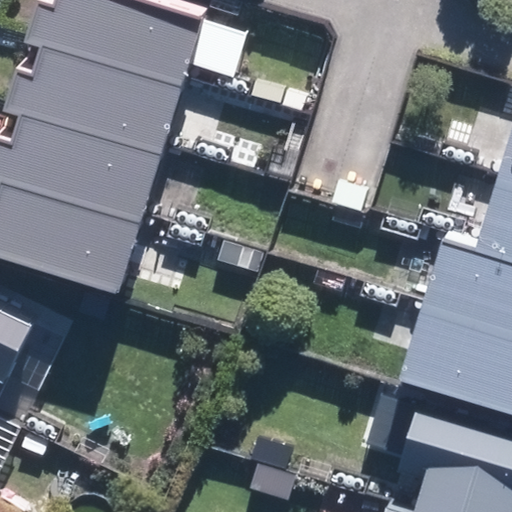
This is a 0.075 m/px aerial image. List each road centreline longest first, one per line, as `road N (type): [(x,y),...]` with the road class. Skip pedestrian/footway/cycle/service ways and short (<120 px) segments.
road 1 (residential): [(339,168),(388,6)]
road 2 (residential): [(388,6),(511,45)]
